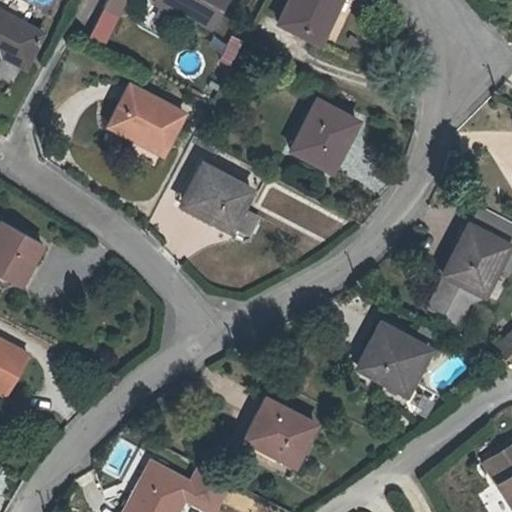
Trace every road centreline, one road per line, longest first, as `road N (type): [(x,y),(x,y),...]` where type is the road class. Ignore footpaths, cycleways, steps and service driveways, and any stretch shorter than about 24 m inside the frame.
road 1 (residential): [(425,0),(444,26),(450,92),(425,164),(372,241),(211,333)]
road 2 (residential): [(0,155),(112,224),(211,333)]
road 3 (residential): [(211,333),(81,439),(25,511)]
road 4 (residential): [(335,511),(511,382)]
